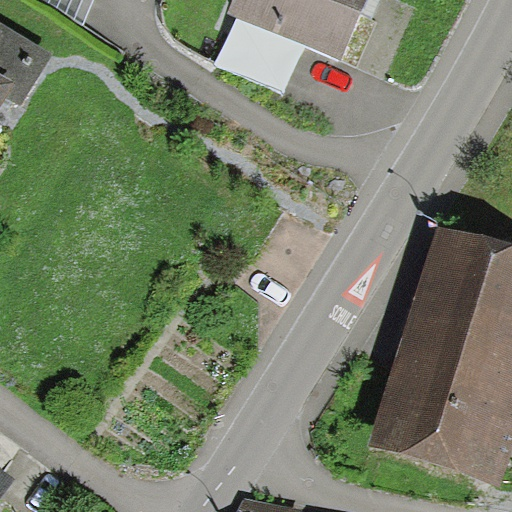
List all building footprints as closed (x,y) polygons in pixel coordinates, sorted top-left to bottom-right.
[(365,0),(238,0),(233,16),(294,38),(344,57),(365,0)] [(294,38),(233,16),(215,63),(277,85),(294,38)] [(47,57),(0,29),(0,108),(5,100),(18,108),(47,57)] [(511,438),(511,254),(441,233),(378,442),(500,479),(511,438)] [(0,493),(10,478),(0,471),(0,493)]
